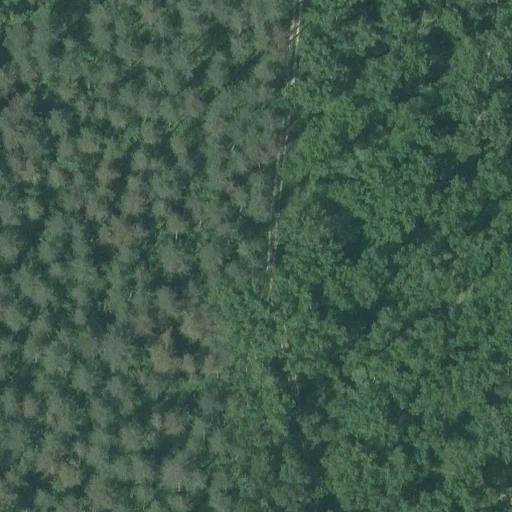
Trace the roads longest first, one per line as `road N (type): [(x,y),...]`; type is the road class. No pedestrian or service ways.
road 1 (track): [(316,511),(269,276),(301,0)]
road 2 (track): [(236,511),(259,330),(263,313),(273,309)]
